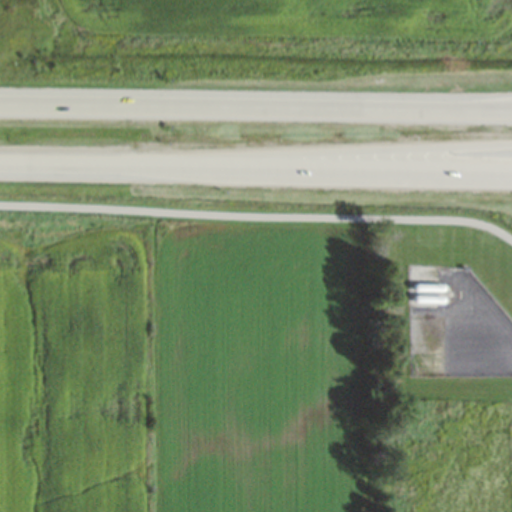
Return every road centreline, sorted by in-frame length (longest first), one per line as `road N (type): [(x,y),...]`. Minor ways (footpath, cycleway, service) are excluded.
road 1 (trunk): [(0,163),(511,172)]
road 2 (trunk): [(511,109),(0,102)]
road 3 (trunk): [(109,165),(511,140)]
